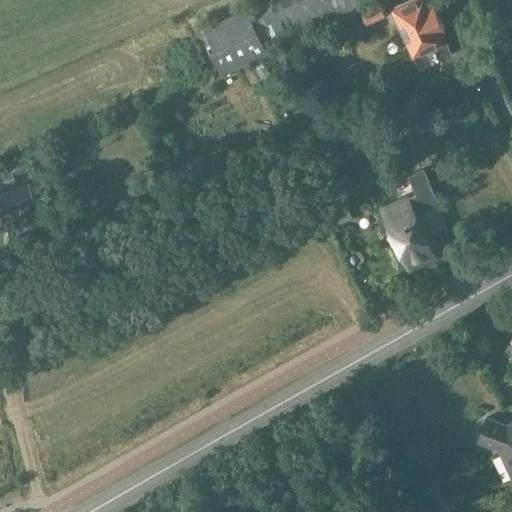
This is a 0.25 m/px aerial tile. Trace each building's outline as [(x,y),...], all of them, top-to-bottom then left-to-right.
[(246,7),(200,28),(216,63),(220,73),(267,52),(265,48),(288,38),(289,41),(360,8),(372,3),(370,0),(277,0),(270,3),(249,13),(246,7)] [(372,3),(360,8),(366,23),(385,15),(379,0),(372,3)] [(409,0),(393,8),(419,66),(449,52),(439,30),(444,28),(432,2),(428,4),(426,0),(409,0)] [(2,174),(7,186),(17,182),(15,179),(23,176),(22,171),(35,166),(30,155),(7,164),(10,170),(2,174)] [(386,215),(378,219),(386,236),(394,232),(399,244),(391,248),(399,265),(407,262),(409,265),(432,254),(428,246),(435,242),(428,228),(421,231),(413,213),(437,204),(423,169),(408,175),(416,195),(407,199),(383,210),(386,215)] [(28,182),(0,193),(0,214),(35,200),(28,182)] [(381,189),(373,192),(377,202),(385,198),(381,189)] [(346,205),(326,214),(332,226),(352,217),(346,205)] [(61,224),(39,237),(46,249),(48,248),(52,256),(70,245),(66,237),(68,235),(61,224)] [(497,444),(511,475),(511,423),(507,426),(486,419),(479,440),(495,445),(497,444)] [(434,498),(415,507),(417,511),(434,511),(439,510),(434,498)]
